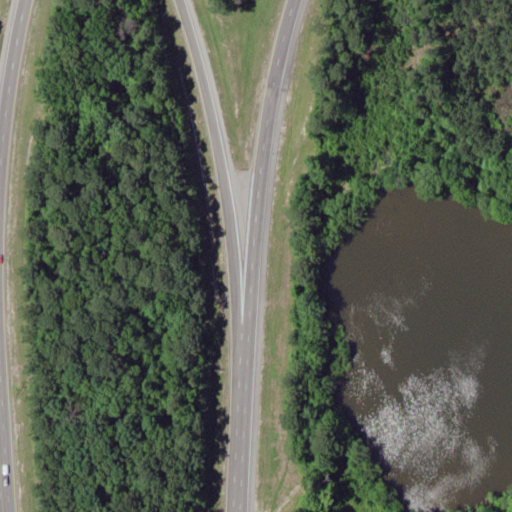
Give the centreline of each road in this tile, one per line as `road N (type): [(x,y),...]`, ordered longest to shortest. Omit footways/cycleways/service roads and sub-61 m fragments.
road 1 (motorway): [(26,0),(0,171),(1,459)]
road 2 (motorway): [(244,331),(211,119),(180,0)]
road 3 (motorway): [(244,331),(268,116),(295,0)]
road 4 (motorway): [(236,511),(244,331)]
